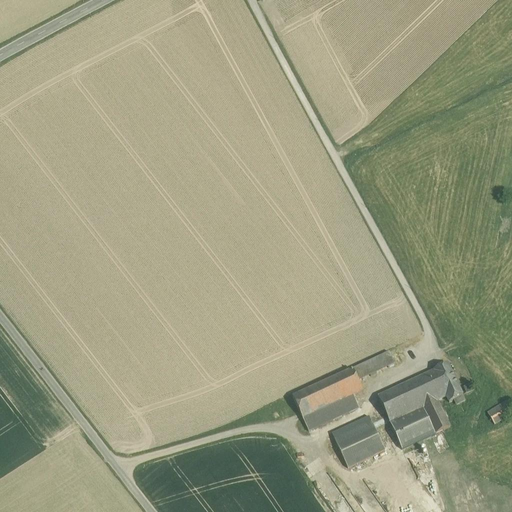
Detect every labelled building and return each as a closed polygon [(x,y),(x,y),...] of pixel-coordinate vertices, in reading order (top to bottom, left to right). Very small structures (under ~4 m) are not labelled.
[(395,365),(389,353),(383,356),(388,368),(395,365)] [(383,356),(352,370),(358,382),(388,368),(383,356)] [(448,365),(434,372),(435,372),(427,376),(439,401),(446,397),(449,404),(454,401),(463,397),(448,365)] [(352,370),(292,398),(303,420),(354,397),(363,393),(358,382),(352,370)] [(439,401),(427,376),(378,399),(390,424),(423,409),(435,435),(450,428),(437,401),(439,401)] [(354,397),(303,420),(308,431),(359,408),(354,397)] [(463,397),(454,401),(457,406),(465,402),(463,397)] [(511,405),(510,402),(488,415),(494,426),(511,415),(511,405)] [(423,409),(390,424),(402,451),(435,435),(423,409)] [(369,418),(332,435),(348,469),(385,452),(369,418)]
